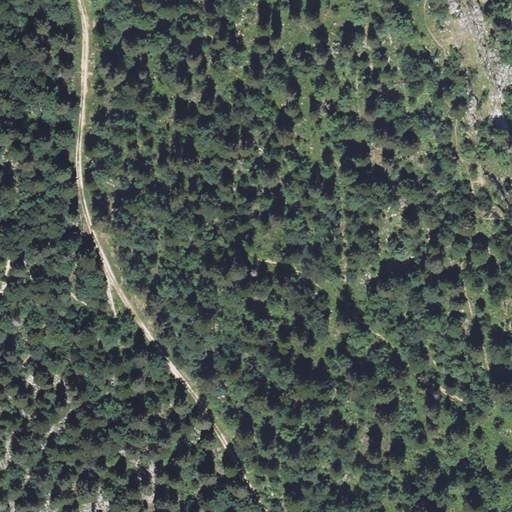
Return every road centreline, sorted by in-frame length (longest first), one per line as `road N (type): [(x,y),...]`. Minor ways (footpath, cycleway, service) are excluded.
road 1 (unclassified): [(0,487),(511,140)]
road 2 (track): [(118,285),(82,196),(77,123),(87,59),(77,0)]
road 3 (track): [(275,511),(263,482),(118,285)]
